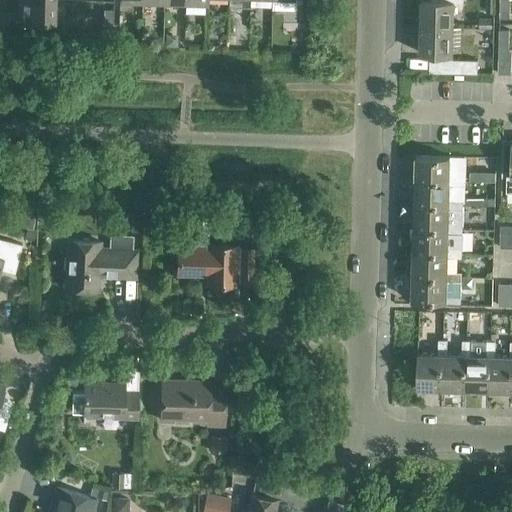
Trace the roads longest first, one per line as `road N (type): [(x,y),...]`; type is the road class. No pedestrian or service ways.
road 1 (residential): [(0,129),(369,141)]
road 2 (residential): [(37,370),(53,349),(87,337),(361,326)]
road 3 (residential): [(361,326),(369,141)]
road 4 (residential): [(3,511),(37,370)]
road 5 (residential): [(368,425),(391,433),(511,431)]
road 6 (residential): [(369,141),(372,0)]
